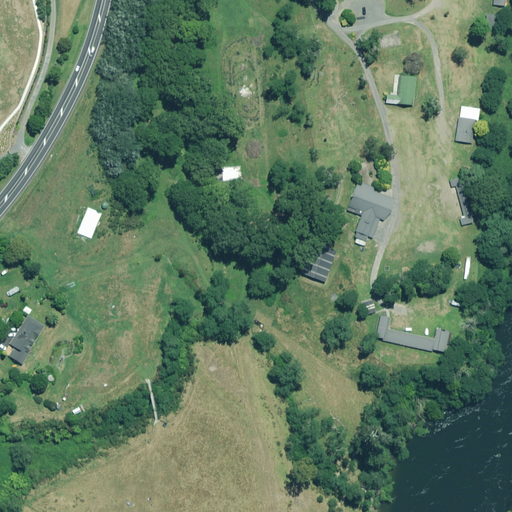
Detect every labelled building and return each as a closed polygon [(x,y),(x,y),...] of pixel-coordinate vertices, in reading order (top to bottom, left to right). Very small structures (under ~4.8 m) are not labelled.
[(496,16),(486,16),(486,29),(495,29),(496,16)] [(415,77),(400,76),(398,96),(387,95),(386,104),(412,106),(415,77)] [(479,110),(461,107),(455,141),(473,144),(477,118),(479,110)] [(466,174),(452,178),(449,179),(451,188),(455,187),(464,219),(478,215),(466,174)] [(361,184),(360,186),(356,185),(347,211),(361,216),(353,238),(366,242),(368,237),(373,239),(380,219),(385,221),(393,199),(373,192),(374,189),(361,184)] [(101,214),(88,208),(77,234),(91,239),(101,214)] [(328,257),(315,252),(313,259),(326,264),(328,257)] [(376,313),(374,305),(362,308),(364,316),(376,313)] [(46,326),(29,315),(11,344),(16,347),(10,356),(23,364),(32,351),(31,350),(46,326)] [(377,328),(375,337),(382,339),(382,341),(431,352),(431,350),(444,353),(445,345),(449,345),(452,333),(436,329),(434,342),(420,338),(405,335),(405,334),(386,330),(388,317),(380,316),(378,328),(377,328)]
